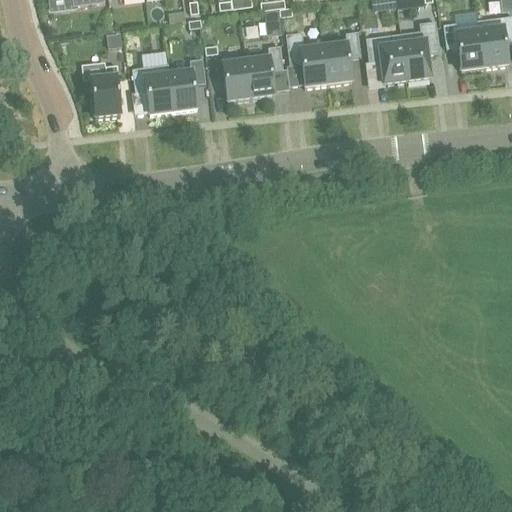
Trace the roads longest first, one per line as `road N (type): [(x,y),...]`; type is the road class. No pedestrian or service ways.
road 1 (tertiary): [(66,191),(511,136)]
road 2 (residential): [(334,511),(261,456),(74,357),(31,325),(0,277)]
road 3 (residential): [(66,191),(57,110),(30,60),(15,0)]
